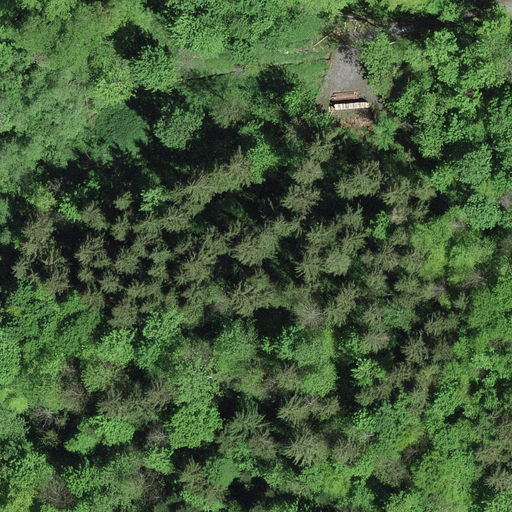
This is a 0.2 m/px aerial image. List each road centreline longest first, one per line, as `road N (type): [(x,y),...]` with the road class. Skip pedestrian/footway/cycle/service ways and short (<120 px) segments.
road 1 (track): [(511,4),(364,38)]
road 2 (track): [(364,38),(222,57)]
